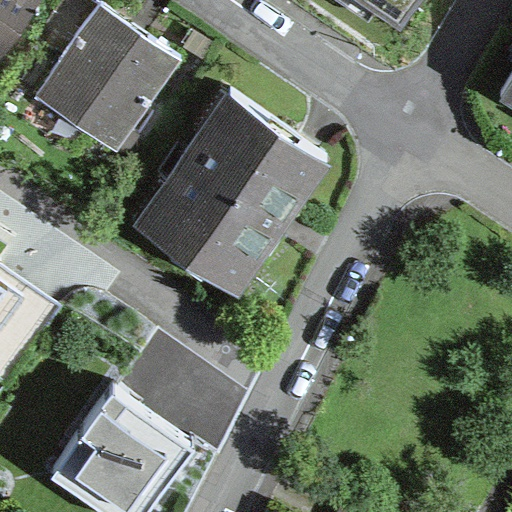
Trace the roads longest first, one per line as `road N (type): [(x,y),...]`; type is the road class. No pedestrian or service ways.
road 1 (residential): [(213,511),(418,124)]
road 2 (unknown): [(281,382),(0,186)]
road 3 (residential): [(418,124),(231,0)]
road 4 (residential): [(418,124),(494,0)]
